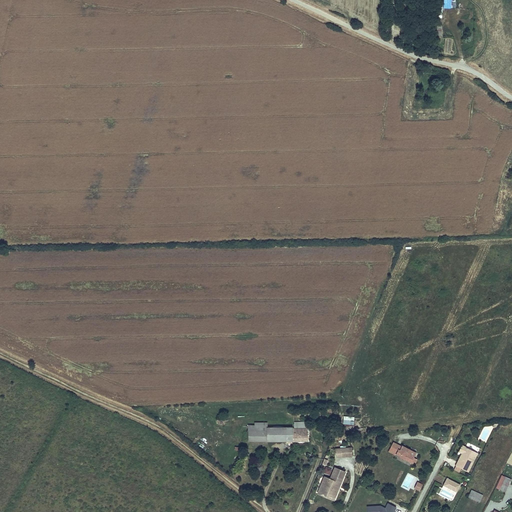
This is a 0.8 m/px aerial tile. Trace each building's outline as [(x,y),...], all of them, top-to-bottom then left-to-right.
[(455,9),(455,0),(443,0),(443,8),(455,9)] [(354,425),(355,417),(344,416),(343,424),(354,425)] [(267,431),(267,427),(267,422),(254,423),(254,427),(248,427),(248,431),(267,431)] [(308,440),(308,428),(307,422),(294,422),(294,428),(292,429),(292,427),(286,427),(286,441),(293,441),(308,440)] [(286,441),(286,427),(273,427),(273,441),(286,441)] [(267,441),(267,431),(248,431),(248,441),(267,441)] [(416,453),(402,445),(401,447),(393,442),(389,450),(396,454),(400,456),(399,457),(411,463),(414,457),(416,453)] [(468,472),(478,453),(462,445),(459,451),(462,453),(463,454),(462,455),(461,455),(456,466),(468,472)] [(352,449),(342,449),(343,457),(353,456),(352,449)] [(346,473),(335,468),(331,480),(325,478),(319,491),(325,493),(326,491),(331,494),(330,496),(335,498),(339,490),(337,489),(339,485),(340,486),(346,473)] [(505,492),(511,479),(501,475),(496,488),(505,492)] [(457,492),(460,485),(447,478),(443,485),(457,492)] [(480,502),(483,495),(471,490),(468,497),(480,502)] [(325,493),(319,491),(318,494),(335,500),(335,498),(330,496),(331,494),(326,491),(325,493)] [(367,507),(367,511),(394,511),(396,507),(388,503),(386,509),(381,506),(367,507)]
